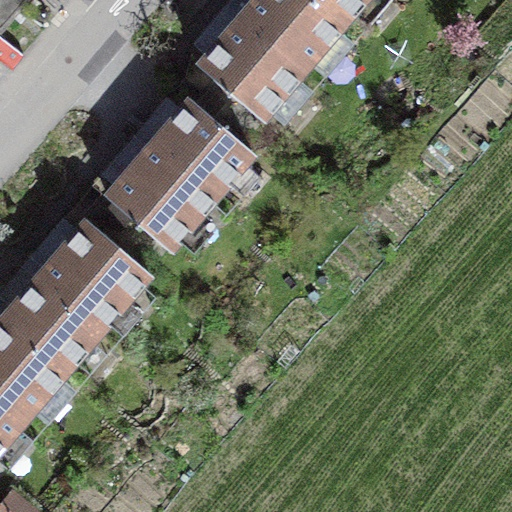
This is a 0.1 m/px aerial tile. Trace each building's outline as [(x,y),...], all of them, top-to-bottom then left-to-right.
[(0,0),(0,25),(1,26),(22,0),(0,0)] [(344,22),(318,0),(259,0),(244,19),(303,69),(344,22)] [(362,0),(318,0),(344,22),(362,0)] [(303,69),(244,19),(201,68),(214,78),(261,118),(303,69)] [(261,118),(214,78),(193,102),(240,142),(261,118)] [(159,141),(219,192),(253,153),(240,142),(193,102),(159,141)] [(219,192),(159,141),(110,199),(169,249),(219,192)] [(169,249),(110,199),(90,223),(149,273),(169,249)] [(40,280),(99,331),(149,273),(90,223),(40,280)] [(99,331),(40,280),(6,319),(66,370),(99,331)] [(66,370),(6,319),(0,326),(0,395),(25,417),(66,370)] [(0,445),(25,417),(0,395),(0,445)]
